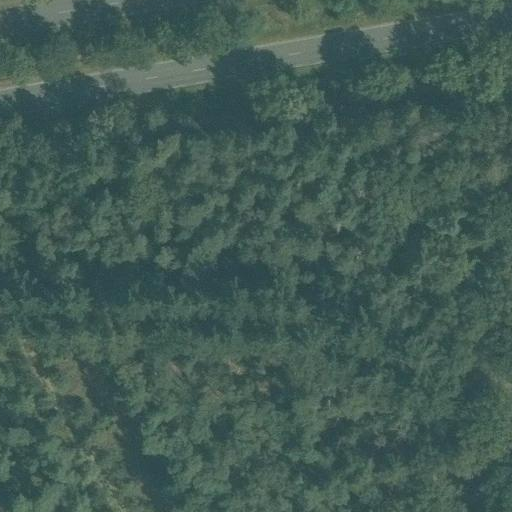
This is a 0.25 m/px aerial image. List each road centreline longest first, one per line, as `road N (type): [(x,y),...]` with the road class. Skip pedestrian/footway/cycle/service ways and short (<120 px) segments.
road 1 (track): [(499,511),(486,462),(430,381),(402,363),(275,314),(0,308)]
road 2 (primary): [(0,104),(511,18)]
road 3 (track): [(5,308),(118,511)]
road 4 (primary): [(139,0),(0,23)]
